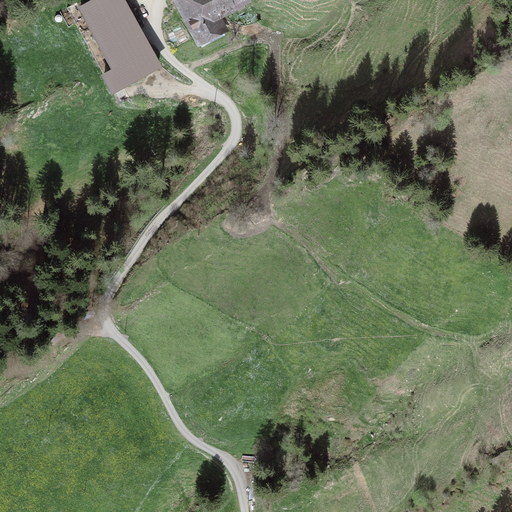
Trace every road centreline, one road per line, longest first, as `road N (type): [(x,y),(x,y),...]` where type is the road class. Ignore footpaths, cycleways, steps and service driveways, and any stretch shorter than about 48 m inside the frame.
road 1 (track): [(232,28),(257,30),(273,42),(281,134),(266,212),(342,283),(461,339)]
road 2 (track): [(159,0),(161,46),(226,99),(235,133),(115,282),(106,323)]
road 3 (track): [(106,323),(149,371),(185,432),(234,465),(246,511)]
